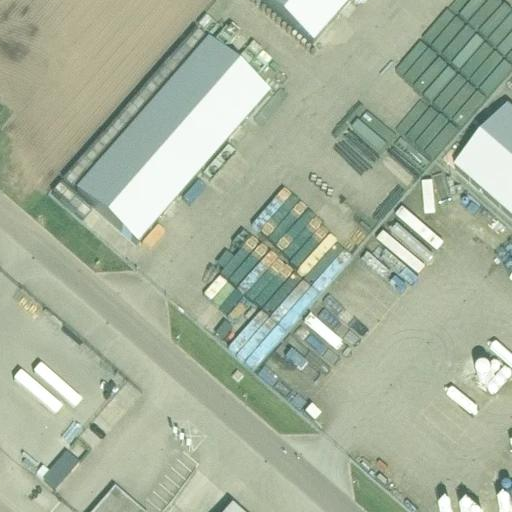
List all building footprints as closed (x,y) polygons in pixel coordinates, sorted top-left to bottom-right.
[(353,0),(257,0),(312,47),(353,0)] [(497,89),(511,74),(511,56),(486,30),(461,54),(497,89)] [(137,251),(269,100),(207,46),(75,196),(137,251)] [(511,116),(510,114),(457,175),(511,223),(511,116)] [(302,145),(289,157),(326,194),(338,182),(302,145)] [(60,343),(53,351),(79,373),(86,365),(60,343)] [(396,421),(359,462),(375,477),(413,436),(396,421)] [(135,511),(114,493),(96,511),(135,511)]
